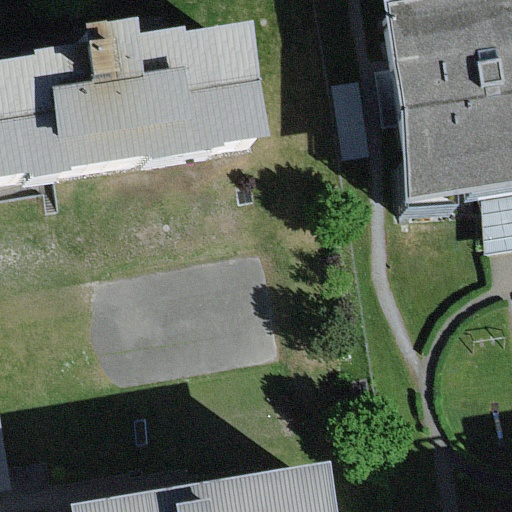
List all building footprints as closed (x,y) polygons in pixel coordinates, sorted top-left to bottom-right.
[(511,3),(388,25),(402,125),(410,223),(481,212),(498,210),(511,208),(511,3)] [(42,84),(0,90),(0,202),(32,198),(34,207),(77,200),(76,192),(152,180),(154,189),(233,177),(232,170),(277,163),(258,46),(188,57),(188,53),(143,60),(141,46),(109,51),(84,55),(86,70),(41,78),(42,84)] [(356,86),(330,90),(341,164),(368,160),(356,86)] [(511,208),(481,212),(484,257),(511,253),(511,208)] [(0,421),(0,496),(11,494),(0,421)] [(182,510),(173,511),(338,511),(334,484),(182,510)]
